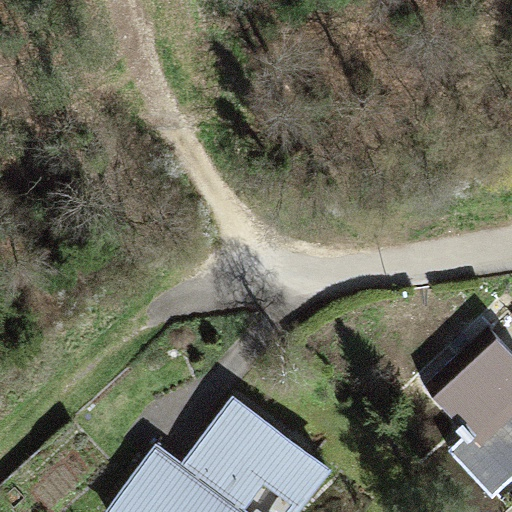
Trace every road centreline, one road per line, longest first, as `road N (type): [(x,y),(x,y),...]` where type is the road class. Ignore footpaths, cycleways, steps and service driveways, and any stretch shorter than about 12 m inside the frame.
road 1 (track): [(147,0),(252,276)]
road 2 (residential): [(252,276),(511,253)]
